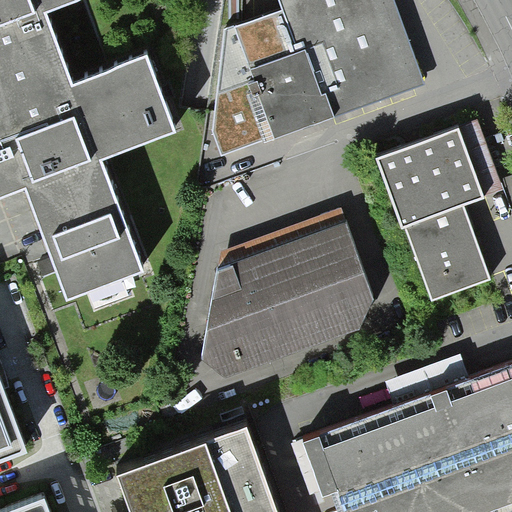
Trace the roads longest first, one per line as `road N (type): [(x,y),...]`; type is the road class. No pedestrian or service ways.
road 1 (unknown): [(0,55),(95,257),(114,272),(145,274),(159,264),(181,199),(197,87),(195,0)]
road 2 (unknown): [(511,38),(257,189)]
